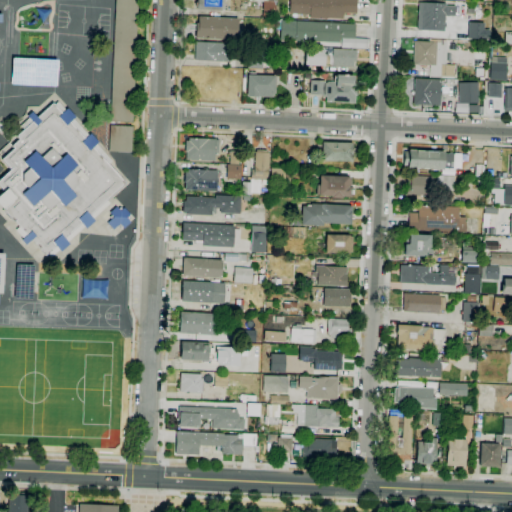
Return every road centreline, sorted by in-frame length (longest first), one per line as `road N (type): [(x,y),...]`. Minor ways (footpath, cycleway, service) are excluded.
road 1 (secondary): [(511,494),(0,469)]
road 2 (residential): [(387,0),(366,487)]
road 3 (residential): [(164,0),(145,476)]
road 4 (residential): [(511,130),(161,114)]
